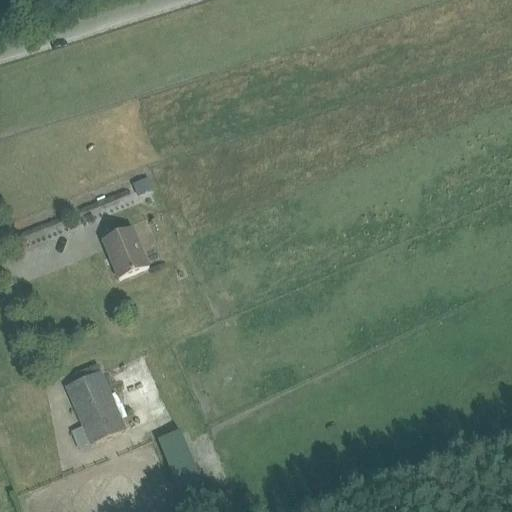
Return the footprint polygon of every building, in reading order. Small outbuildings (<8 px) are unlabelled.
[(155,193),(150,181),(132,187),(137,200),(155,193)] [(150,271),(134,231),(103,243),(120,283),(150,271)] [(157,354),(147,358),(154,377),(165,373),(157,354)] [(128,434),(103,375),(66,390),(83,430),(73,435),(81,454),(128,434)] [(198,483),(176,433),(154,442),(175,492),(198,483)]
